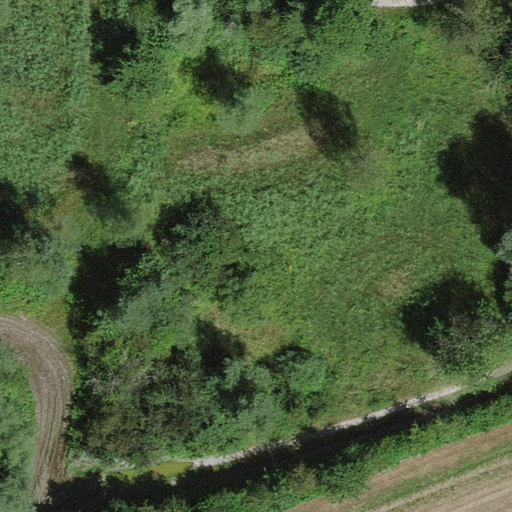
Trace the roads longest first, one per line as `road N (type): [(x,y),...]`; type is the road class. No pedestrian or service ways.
road 1 (track): [(109,0),(123,69),(121,176),(44,511)]
road 2 (track): [(511,340),(85,511)]
road 3 (track): [(376,0),(448,13),(511,3)]
road 4 (track): [(0,232),(121,176)]
